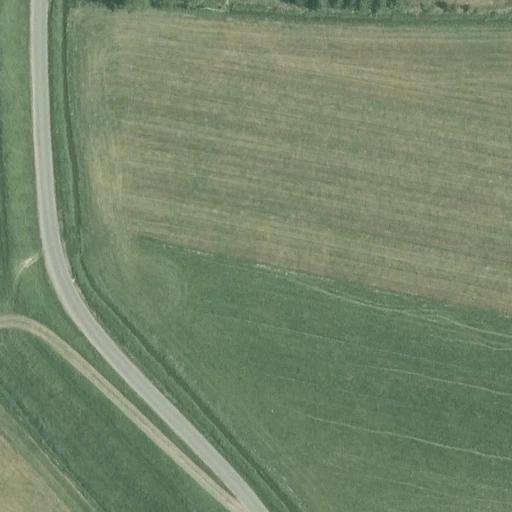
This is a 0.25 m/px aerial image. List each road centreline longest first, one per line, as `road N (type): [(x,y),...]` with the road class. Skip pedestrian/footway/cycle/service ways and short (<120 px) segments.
road 1 (unclassified): [(256,511),(114,359),(71,300),(45,213),(43,0)]
road 2 (track): [(0,322),(35,328),(78,362),(240,511)]
